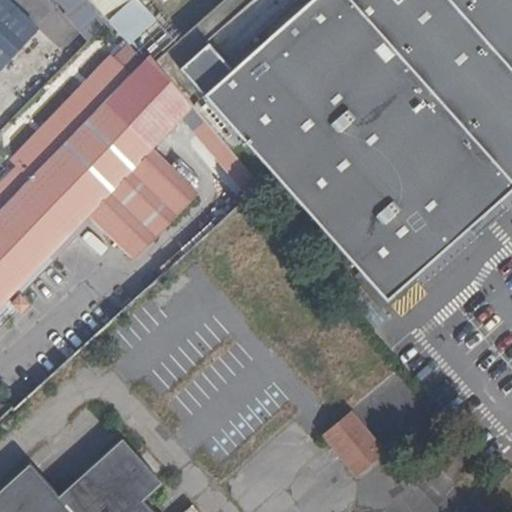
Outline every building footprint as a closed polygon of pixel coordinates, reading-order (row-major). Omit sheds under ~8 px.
[(0,0),(0,56),(34,21),(11,0),(0,0)] [(92,0),(69,0),(83,17),(96,5),(92,0)] [(92,0),(96,5),(104,14),(105,13),(148,62),(180,33),(148,0),(92,0)] [(510,185),(344,0),(312,0),(202,90),(381,299),(510,185)] [(344,0),(510,185),(511,183),(511,75),(446,0),(399,0),(397,2),(395,0),(344,0)] [(446,0),(511,75),(511,0),(395,0),(397,2),(399,0),(446,0)] [(27,152),(0,180),(0,296),(54,240),(62,247),(83,225),(74,218),(81,210),(127,254),(191,188),(145,144),(173,114),(108,52),(18,143),(27,152)] [(348,409),(320,430),(355,468),(381,447),(348,409)] [(33,501),(39,503),(46,506),(53,509),(57,511),(76,511),(116,476),(138,501),(158,483),(118,439),(55,496),(25,463),(0,485),(0,499),(3,499),(8,499),(14,499),(20,499),(27,500),(33,501)] [(193,511),(188,505),(180,511),(147,511),(138,501),(116,476),(76,511),(57,511),(53,509),(46,506),(39,503),(33,501),(27,500),(20,499),(14,499),(8,499),(3,499),(0,499),(0,511),(193,511)]
